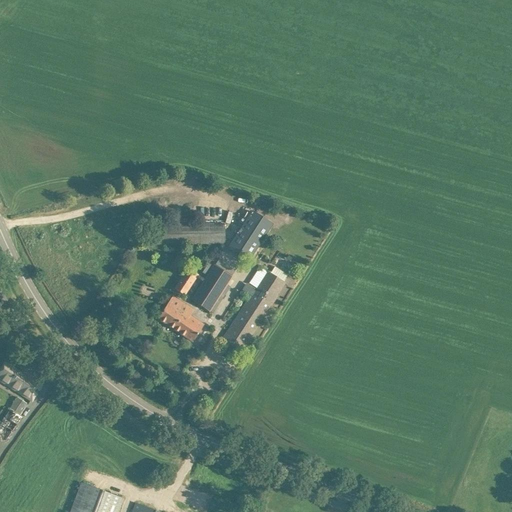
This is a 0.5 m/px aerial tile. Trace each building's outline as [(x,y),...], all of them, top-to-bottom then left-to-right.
[(228,251),(226,254),(245,266),(269,229),(267,228),(252,219),(250,218),(228,251)] [(231,224),(156,225),(156,244),(231,243),(231,224)] [(177,256),(173,262),(180,267),(184,261),(177,256)] [(218,258),(191,299),(208,311),(236,269),(218,258)] [(187,269),(174,289),(184,295),(196,275),(187,269)] [(267,273),(224,340),(241,351),(284,284),(267,273)] [(188,307),(172,297),(158,318),(193,342),(204,325),(185,312),(188,307)] [(4,359),(0,364),(0,381),(29,401),(41,383),(4,359)] [(22,400),(16,397),(0,422),(0,433),(8,439),(22,417),(14,412),(22,400)] [(82,483),(78,492),(70,511),(117,511),(122,498),(82,483)] [(160,511),(136,503),(132,511),(160,511)]
